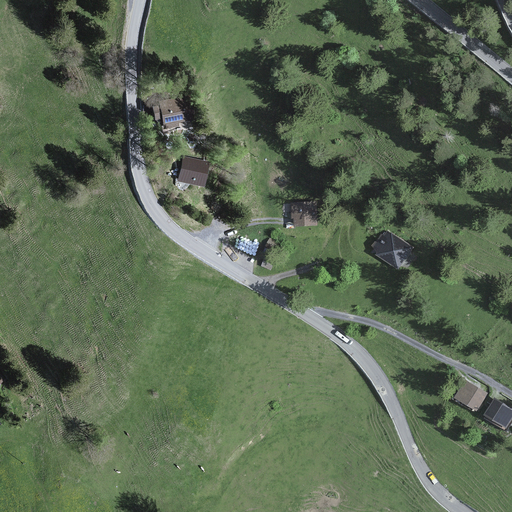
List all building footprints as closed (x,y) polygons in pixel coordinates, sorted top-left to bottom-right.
[(196,94),(156,100),(159,119),(168,118),(169,125),(200,120),(196,94)] [(216,162),(186,157),(182,181),(212,186),(216,162)] [(322,200),(296,203),(299,227),(325,224),(322,200)] [(414,249),(385,228),(370,249),(399,269),(414,249)] [(489,394),(464,380),(454,398),(478,412),(489,394)] [(511,425),(511,407),(496,398),(485,417),(509,431),(511,425)]
